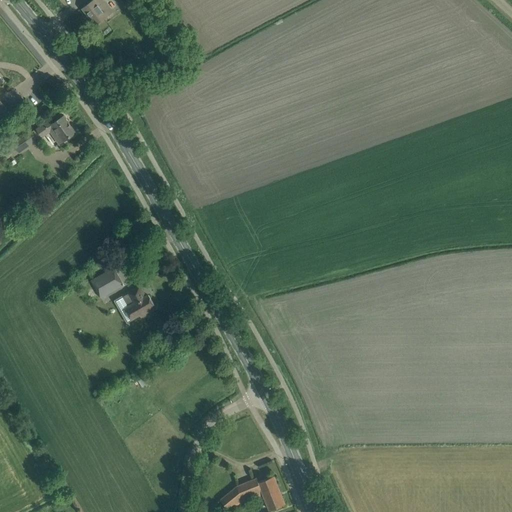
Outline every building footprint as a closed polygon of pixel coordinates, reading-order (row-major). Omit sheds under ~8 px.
[(113,12),(104,0),(93,0),(82,8),(96,25),(113,12)] [(0,119),(8,112),(0,102),(0,119)] [(36,130),(41,138),(54,129),(63,142),(76,132),(64,115),(52,123),(50,120),(36,130)] [(11,142),(19,154),(38,141),(30,129),(11,142)] [(124,285),(114,267),(91,280),(101,298),(124,285)] [(129,307),(121,312),(127,323),(141,315),(142,318),(150,313),(148,309),(155,305),(149,295),(146,297),(140,286),(123,295),(129,307)] [(270,509),(276,507),(285,503),(274,476),(259,482),(257,478),(237,486),(220,499),(214,506),(219,511),(234,511),(232,510),(242,499),(244,502),(264,494),(270,509)]
